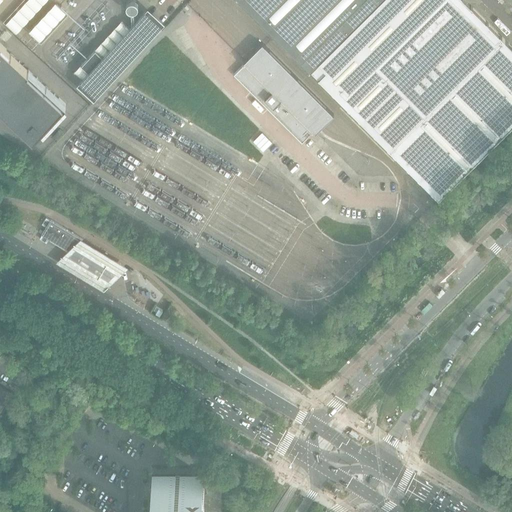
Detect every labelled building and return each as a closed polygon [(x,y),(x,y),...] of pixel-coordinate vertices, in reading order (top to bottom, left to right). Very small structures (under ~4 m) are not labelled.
[(15,32),(43,0),(25,0),(6,22),(15,32)] [(511,124),(511,46),(471,5),(470,5),(464,0),(239,0),(291,51),(310,71),(311,70),(318,77),(318,78),(438,198),(511,124)] [(67,12),(55,1),(28,32),(39,42),(67,12)] [(132,13),(136,12),(138,11),(140,9),(140,5),(138,3),(136,2),(135,1),(133,1),(133,2),(131,2),(130,3),(129,4),(129,5),(128,8),(129,10),(130,11),(132,13)] [(160,28),(153,21),(143,12),(102,56),(95,49),(81,64),(88,71),(81,79),(90,86),(98,94),(160,28)] [(315,132),(334,114),(262,42),(243,61),(245,63),(234,74),(302,142),(313,131),(315,132)] [(66,104),(0,43),(0,109),(33,140),(66,104)] [(84,239),(50,219),(42,234),(50,239),(50,238),(68,249),(80,238),(83,240),(84,239)] [(83,238),(59,261),(106,290),(130,267),(83,238)] [(0,409),(12,391),(0,383),(0,409)] [(202,511),(203,511),(202,511),(202,502),(203,502),(203,501),(202,501),(202,475),(203,475),(152,475),(153,475),(153,483),(152,484),(153,484),(153,493),(152,493),(153,493),(153,501),(152,501),(152,502),(153,502),(153,511),(152,511),(153,511),(202,511)]
